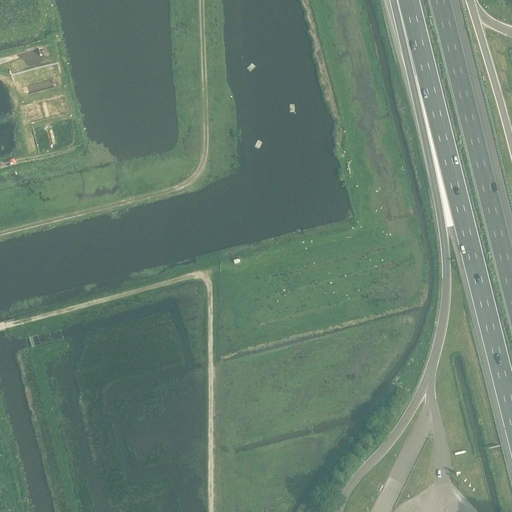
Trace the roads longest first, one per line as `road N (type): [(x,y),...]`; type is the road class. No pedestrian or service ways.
road 1 (motorway): [(408,0),(511,415)]
road 2 (track): [(0,235),(167,193),(190,179),(203,145),(199,0)]
road 3 (motorway): [(403,0),(445,260),(429,375)]
road 4 (motorway): [(511,292),(439,0)]
